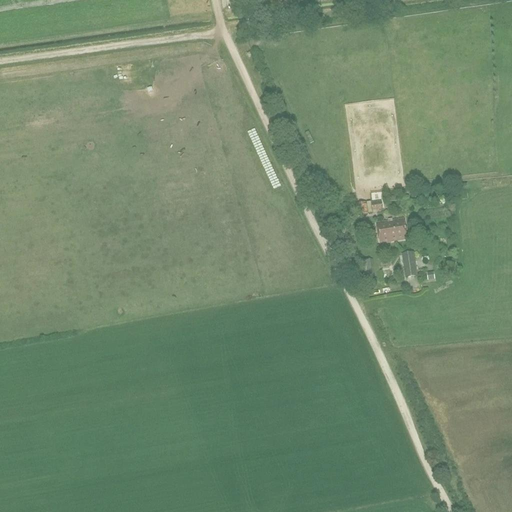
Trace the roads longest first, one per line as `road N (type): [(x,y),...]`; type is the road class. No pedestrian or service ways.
road 1 (track): [(450,511),(214,0)]
road 2 (track): [(0,62),(427,0)]
